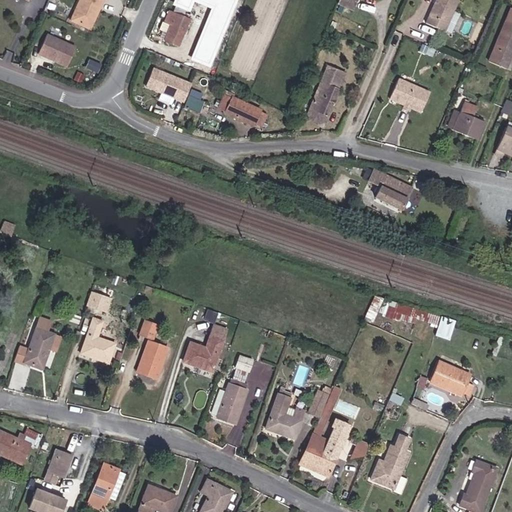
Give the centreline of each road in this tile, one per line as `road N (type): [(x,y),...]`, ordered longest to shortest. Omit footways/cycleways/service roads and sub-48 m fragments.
road 1 (unclassified): [(511,182),(345,148),(199,143),(135,121),(110,90)]
road 2 (residential): [(331,511),(196,447),(0,400)]
road 3 (residential): [(511,415),(493,410),(452,437),(421,511)]
